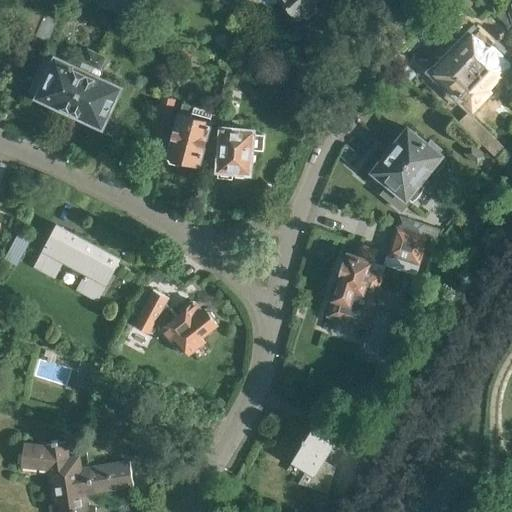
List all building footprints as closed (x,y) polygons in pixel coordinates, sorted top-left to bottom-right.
[(131,11),(128,0),(87,0),(132,21),(131,11)] [(128,0),(131,11),(150,0),(128,0)] [(283,0),(300,18),(304,15),(308,18),(318,8),(314,5),(319,0),(283,0)] [(511,28),(511,0),(509,0),(497,14),(511,28)] [(24,28),(36,35),(47,14),(35,7),(24,28)] [(47,14),(36,35),(47,40),(58,19),(47,14)] [(471,60),(495,83),(504,74),(509,78),(511,74),(511,47),(504,56),(479,31),(462,48),(473,58),(471,60)] [(39,95),(71,110),(97,51),(88,47),(80,66),(57,56),(56,58),(46,53),(30,89),(40,94),(39,95)] [(473,58),(462,48),(454,57),(452,56),(437,72),(476,108),(493,90),(491,88),(495,83),(471,60),(473,58)] [(97,51),(71,110),(104,125),(123,83),(100,73),(108,56),(97,51)] [(224,86),(237,89),(240,72),(228,70),(224,86)] [(155,126),(167,129),(175,100),(163,97),(155,126)] [(183,103),(168,158),(171,162),(178,164),(182,162),(183,158),(200,163),(212,119),(211,119),(213,111),(183,103)] [(461,120),(495,154),(503,146),(469,112),(461,120)] [(222,126),(219,169),(220,169),(219,176),(233,177),(233,170),(251,171),(253,148),(264,149),(266,134),(255,133),(256,128),(222,126)] [(392,149),(425,176),(430,170),(435,173),(439,170),(443,165),(446,160),(441,156),(443,154),(409,127),(398,141),(392,149)] [(465,152),(479,163),(485,155),(472,144),(465,152)] [(385,157),(374,171),(390,184),(382,193),(403,209),(411,199),(413,201),(418,197),(422,192),(425,186),(430,180),(425,176),(392,149),(386,157),(385,157)] [(397,227),(421,235),(424,223),(400,215),(397,227)] [(76,289),(97,300),(120,257),(58,223),(35,267),(55,278),(64,262),(85,273),(76,289)] [(397,227),(388,255),(412,262),(416,246),(424,248),(428,237),(421,235),(397,227)] [(8,255),(20,261),(31,240),(19,234),(8,255)] [(330,313),(368,325),(384,272),(373,269),(379,249),(361,243),(358,254),(349,251),(347,258),(345,257),(340,274),(341,274),(330,313)] [(133,308),(127,319),(135,323),(134,325),(150,334),(156,322),(167,336),(181,353),(186,350),(189,355),(207,341),(203,336),(219,325),(215,320),(216,316),(212,311),(208,311),(204,307),(202,308),(196,300),(194,301),(192,301),(190,301),(180,310),(181,311),(176,315),(170,308),(162,314),(161,312),(166,303),(169,298),(153,289),(141,312),(133,308)] [(75,384),(92,389),(99,363),(83,359),(75,384)] [(302,467),(307,470),(299,482),(328,492),(336,467),(325,460),(336,443),(312,428),(305,440),(304,439),(303,441),(304,442),(292,461),(302,467)] [(97,511),(97,507),(88,508),(85,493),(135,485),(131,460),(83,467),(81,454),(70,455),(68,440),(59,441),(58,439),(53,440),(53,442),(46,443),(25,441),(22,466),(49,469),(54,503),(55,511),(97,511)]
